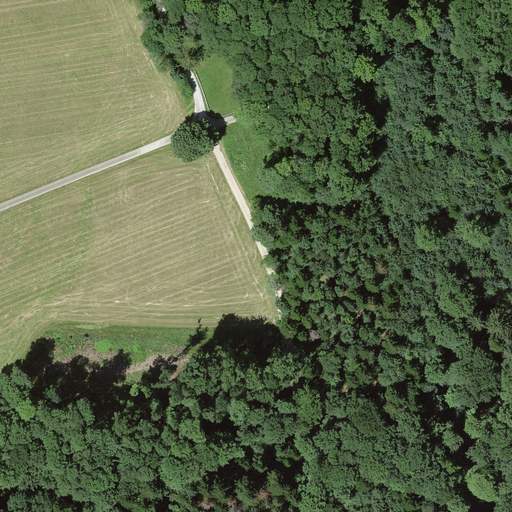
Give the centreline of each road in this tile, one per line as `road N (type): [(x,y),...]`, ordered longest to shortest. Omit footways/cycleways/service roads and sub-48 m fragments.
road 1 (track): [(159,0),(278,297),(309,511)]
road 2 (track): [(207,124),(305,88),(448,0)]
